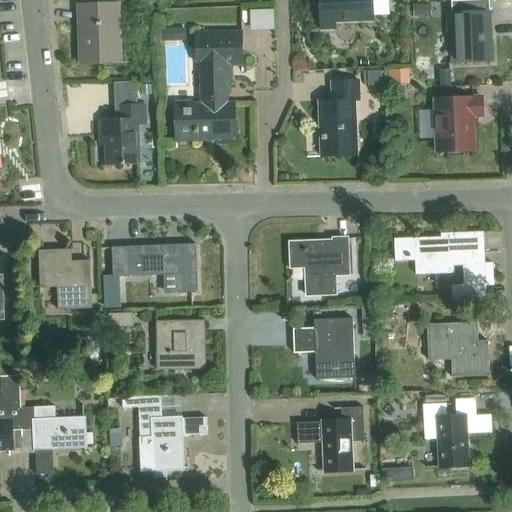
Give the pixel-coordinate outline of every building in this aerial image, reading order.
[(320,0),(322,31),(337,30),(336,22),(357,21),(357,22),(374,21),(373,0),(320,0)] [(453,15),(448,15),(449,35),(458,35),(459,65),(493,63),(491,13),(490,1),(453,3),(453,15)] [(82,66),(123,65),(120,4),(80,6),(82,66)] [(432,5),(414,6),(414,17),(432,17),(432,5)] [(161,29),(162,43),(187,42),(186,28),(161,29)] [(243,32),(223,33),(195,34),(196,65),(201,65),(203,110),(176,110),(177,140),(236,138),(235,108),(229,108),(227,81),(231,81),(231,63),(243,63),(243,32)] [(389,71),(390,86),(411,85),(410,70),(389,71)] [(452,86),(451,71),(440,71),(441,87),(452,86)] [(355,102),(361,102),(360,82),(332,83),(333,102),(320,102),(323,158),(358,156),(355,102)] [(152,96),(152,86),(142,86),(143,96),(152,96)] [(473,118),(484,117),(483,100),(477,100),(476,98),(435,100),(438,154),(475,153),(473,118)] [(137,127),(146,126),(145,106),(120,108),(121,121),(100,122),(101,139),(107,139),(108,166),(139,165),(137,127)] [(396,262),(417,261),(417,277),(455,275),(455,268),(464,268),(464,286),(453,286),(453,302),(488,301),(487,286),(495,286),(494,264),(487,264),(485,233),(442,235),(442,238),(395,240),(396,262)] [(337,277),(351,276),(349,239),(334,240),(334,243),(291,244),(292,269),(305,269),(307,297),(337,296),(337,277)] [(114,278),(176,276),(177,294),(198,294),(196,245),(113,250),(114,278)] [(93,311),(90,261),(73,261),(72,251),(38,253),(39,290),(57,289),(59,312),(93,311)] [(110,329),(134,327),(133,313),(109,315),(110,329)] [(354,320),(315,322),(315,330),(294,330),(295,355),(316,354),(317,382),(356,380),(354,320)] [(157,371),(206,370),(204,334),(196,334),(196,322),(155,323),(157,371)] [(491,377),(490,342),(479,342),(479,325),(429,327),(430,362),(453,361),(454,378),(491,377)] [(113,333),(113,343),(122,343),(121,332),(113,333)] [(0,452),(10,452),(9,434),(23,433),(22,409),(21,377),(0,377),(0,452)] [(207,419),(163,421),(162,396),(124,398),(125,406),(140,405),(140,443),(142,471),(156,472),(184,471),(182,438),(208,437),(207,419)] [(468,436),(493,435),(493,417),(447,419),(447,405),(424,406),(426,441),(438,441),(440,468),(469,467),(468,436)] [(35,433),(37,475),(54,475),(52,450),(85,448),(84,421),(57,422),(56,408),(22,409),(23,433),(35,433)] [(354,443),(366,443),(365,409),(343,410),(343,423),(297,425),(298,446),(324,445),(325,473),(355,472),(354,443)] [(414,469),(389,470),(389,482),(389,483),(415,482),(414,469)] [(381,487),(380,476),(371,476),(372,488),(381,487)]
